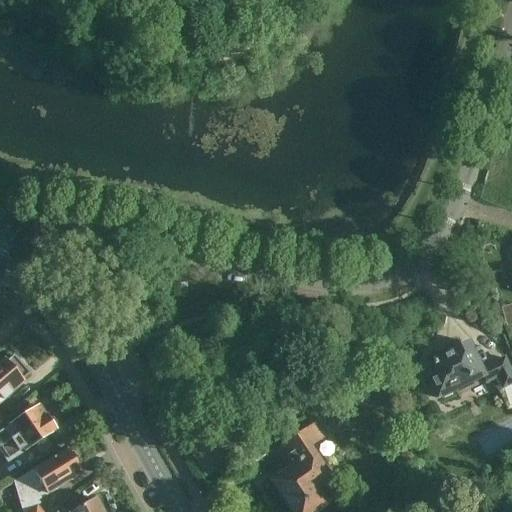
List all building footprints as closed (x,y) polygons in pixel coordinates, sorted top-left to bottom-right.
[(506,326),(511,323),(511,304),(501,308),(506,326)] [(503,390),(508,409),(511,407),(511,369),(506,357),(480,368),(468,342),(439,356),(441,360),(432,364),(435,369),(426,373),(438,398),(440,396),(444,397),(453,393),(455,389),(481,377),(485,385),(496,380),(502,391),(503,390)] [(0,403),(11,394),(9,392),(24,380),(22,378),(28,372),(13,355),(7,361),(6,359),(0,363),(0,421),(1,420),(0,418),(0,403)] [(378,379),(369,369),(361,376),(370,386),(378,379)] [(47,420),(38,406),(0,431),(0,452),(7,463),(24,452),(24,451),(56,430),(55,428),(56,425),(51,419),(49,419),(49,418),(47,420)] [(325,438),(316,424),(278,449),(291,469),(273,481),(293,511),(317,511),(327,505),(316,489),(330,478),(310,449),(325,438)] [(210,442),(203,427),(183,437),(190,452),(210,442)] [(229,470),(216,448),(195,460),(204,475),(208,482),(229,470)] [(73,453),(70,453),(67,449),(12,482),(21,511),(41,511),(37,506),(40,504),(39,501),(48,496),(47,494),(82,473),(75,462),(77,459),(73,453)] [(104,511),(96,497),(70,511),(104,511)]
